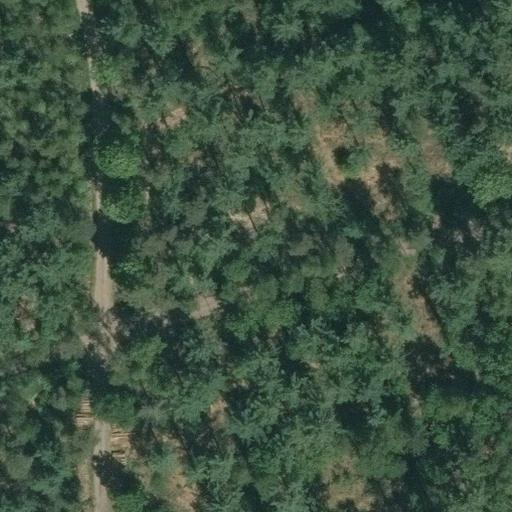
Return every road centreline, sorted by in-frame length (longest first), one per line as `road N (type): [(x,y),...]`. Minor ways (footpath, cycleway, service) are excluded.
road 1 (track): [(511,220),(0,363)]
road 2 (track): [(82,0),(102,105),(98,511)]
